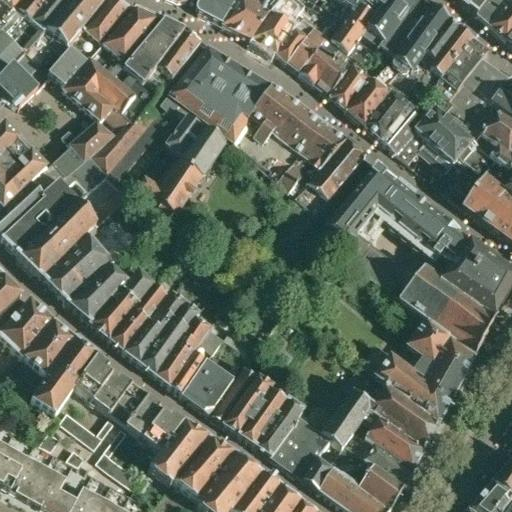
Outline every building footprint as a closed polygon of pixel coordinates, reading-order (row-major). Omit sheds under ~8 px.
[(0,0),(0,32),(28,0),(0,0)] [(50,0),(28,0),(0,32),(0,36),(12,45),(29,25),(50,0)] [(25,55),(44,34),(71,0),(50,0),(29,25),(12,45),(13,46),(25,55)] [(71,0),(44,34),(25,55),(27,58),(14,72),(37,95),(41,91),(29,79),(37,71),(52,54),(61,63),(47,79),(64,93),(87,66),(64,50),(102,5),(90,0),(71,0)] [(153,0),(177,9),(182,8),(189,0),(153,0)] [(199,21),(221,31),(240,0),(203,0),(197,8),(197,10),(195,12),(196,18),(199,19),(199,21)] [(249,45),(251,47),(271,17),(275,12),(249,0),(240,0),(221,31),(249,45)] [(301,0),(284,0),(282,3),(292,12),(301,0)] [(327,0),(350,16),(329,47),(341,54),(346,58),(392,0),(327,0)] [(418,2),(414,0),(392,0),(346,58),(356,65),(365,71),(380,54),(420,4),(418,2)] [(446,0),(463,13),(463,12),(473,20),(489,0),(446,0)] [(511,0),(489,0),(473,20),(474,21),(490,34),(511,8),(511,0)] [(103,3),(102,5),(64,50),(87,66),(89,64),(101,50),(131,15),(106,4),(103,3)] [(295,17),(291,13),(292,12),(282,3),(280,5),(278,7),(275,12),(271,17),(251,47),(274,61),(294,35),(285,29),(295,17)] [(384,59),(391,65),(433,14),(420,4),(380,54),(365,71),(371,75),(384,59)] [(306,21),(318,16),(313,5),(301,10),(306,21)] [(505,49),(511,40),(511,8),(490,34),(505,49)] [(428,75),(439,85),(472,46),(433,14),(391,65),(409,80),(422,61),(432,67),(428,75)] [(120,119),(133,131),(148,112),(159,98),(145,85),(141,90),(121,73),(160,27),(131,15),(101,50),(89,64),(135,101),(120,119)] [(161,28),(160,27),(121,73),(141,90),(145,85),(182,38),(161,28)] [(274,61),(285,70),(305,44),(294,35),(274,61)] [(285,70),(296,78),(324,45),(325,44),(312,35),(305,44),(285,70)] [(0,86),(14,72),(27,58),(25,55),(13,46),(12,45),(0,36),(0,86)] [(182,38),(145,85),(159,98),(171,83),(172,84),(199,47),(182,38)] [(296,78),(312,90),(332,64),(341,54),(329,47),(329,48),(324,45),(296,78)] [(439,85),(454,97),(462,88),(481,64),(486,57),(472,46),(439,85)] [(233,149),(250,124),(249,122),(274,94),(270,91),(206,51),(167,100),(160,109),(181,127),(163,150),(175,158),(154,190),(143,183),(135,194),(150,211),(168,229),(174,223),(224,150),(227,145),(232,149),(233,149)] [(312,90),(326,102),(346,76),(352,69),(353,71),(356,65),(346,58),(341,54),(332,64),(312,90)] [(133,131),(120,119),(135,101),(89,64),(87,66),(64,93),(60,97),(96,127),(98,129),(114,142),(127,131),(130,134),(133,131)] [(472,150),(479,141),(481,138),(499,115),(480,102),(491,89),(504,100),(511,88),(511,79),(506,82),(481,64),(462,88),(454,97),(448,106),(451,110),(442,120),(466,143),(470,147),(469,149),(472,150)] [(326,102),(344,117),(369,85),(365,81),(371,75),(365,71),(356,65),(353,71),(352,69),(346,76),(326,102)] [(0,98),(17,115),(37,95),(14,72),(0,86),(0,98)] [(344,117),(364,134),(387,100),(369,85),(344,117)] [(511,88),(504,100),(491,89),(480,102),(499,115),(511,125),(511,88)] [(295,109),(274,94),(249,122),(250,124),(233,149),(232,149),(226,156),(231,159),(236,154),(246,162),(268,139),(270,136),(295,109)] [(364,134),(378,146),(407,111),(389,97),(387,100),(364,134)] [(378,146),(393,160),(423,124),(421,123),(422,121),(409,108),(407,111),(378,146)] [(313,122),(295,109),(270,136),(268,139),(246,162),(262,176),(278,158),(286,149),(313,122)] [(393,160),(406,169),(419,154),(445,177),(452,169),(456,164),(469,149),(470,147),(466,143),(442,120),(432,109),(422,121),(421,123),(423,124),(393,160)] [(114,190),(164,130),(158,118),(148,112),(133,131),(130,134),(127,131),(114,142),(89,163),(106,182),(105,182),(114,190)] [(511,125),(499,115),(481,138),(479,141),(495,152),(496,152),(511,162),(511,125)] [(319,126),(313,122),(286,149),(278,158),(262,176),(276,188),(328,133),(324,130),(325,129),(320,126),(319,126)] [(70,153),(68,155),(81,170),(89,163),(114,142),(98,129),(96,127),(76,144),(68,136),(61,142),(68,150),(70,153)] [(0,213),(2,215),(45,175),(31,161),(36,156),(23,141),(18,146),(2,129),(0,131),(0,213)] [(338,141),(328,133),(276,188),(276,189),(287,198),(289,196),(293,199),(298,193),(301,196),(302,197),(315,182),(348,149),(345,146),(338,141)] [(326,207),(362,162),(363,161),(348,149),(315,182),(302,197),(301,196),(295,203),(312,219),(314,220),(325,206),(326,207)] [(511,206),(511,180),(494,167),(475,153),(472,150),(469,149),(456,164),(462,169),(464,167),(483,183),(511,206)] [(494,167),(511,180),(511,162),(496,152),(495,152),(488,161),(494,166),(494,167)] [(59,189),(60,190),(81,170),(68,155),(45,175),(2,215),(0,216),(0,245),(43,205),(42,204),(59,189)] [(89,163),(81,170),(60,190),(59,189),(42,204),(43,205),(0,245),(16,260),(76,208),(64,195),(74,186),(86,199),(105,182),(106,182),(89,163)] [(440,199),(511,252),(511,206),(483,183),(464,167),(462,169),(464,170),(440,199)] [(422,327),(472,362),(481,345),(492,325),(511,289),(511,280),(466,246),(395,189),(394,189),(383,180),(373,172),(322,236),(343,253),(337,259),(361,279),(414,321),(422,327)] [(289,246),(312,219),(295,203),(271,230),(289,246)] [(96,231),(108,220),(104,217),(97,224),(97,225),(94,228),(76,208),(16,260),(41,284),(85,242),(84,242),(96,230),(96,231)] [(41,284),(49,291),(67,308),(106,266),(106,265),(107,265),(92,249),(85,242),(41,284)] [(85,326),(90,330),(126,286),(109,273),(111,271),(106,266),(67,308),(79,320),(85,326)] [(136,276),(126,286),(90,330),(107,345),(152,291),(136,276)] [(0,278),(0,318),(21,299),(0,278)] [(166,304),(152,291),(107,345),(122,357),(166,304)] [(168,302),(166,304),(122,357),(167,393),(208,335),(209,333),(195,324),(199,319),(168,302)] [(0,345),(20,364),(22,363),(52,329),(53,328),(31,307),(25,308),(0,336),(0,345)] [(358,370),(355,374),(436,430),(472,362),(422,327),(403,353),(396,365),(388,359),(387,361),(374,351),(358,370)] [(74,346),(52,329),(22,363),(45,383),(74,346)] [(222,344),(208,335),(167,393),(179,402),(204,368),(222,344)] [(95,364),(74,346),(45,383),(30,406),(53,422),(73,394),(95,364)] [(73,394),(112,424),(118,428),(140,397),(131,390),(95,364),(73,394)] [(206,422),(231,386),(204,368),(179,402),(206,422)] [(350,395),(318,438),(330,445),(332,447),(343,455),(351,443),(366,421),(421,458),(436,430),(355,374),(344,390),(350,395)] [(244,375),(210,424),(222,432),(258,382),(256,381),(254,383),(244,375)] [(285,404),(283,406),(269,396),(272,391),(258,382),(222,432),(269,464),(300,416),(301,415),(285,404)] [(123,431),(157,458),(182,430),(159,412),(145,402),(140,397),(118,428),(123,431)] [(303,416),(301,415),(300,416),(269,464),(301,487),(332,447),(330,445),(318,438),(297,424),(303,416)] [(58,428),(75,441),(83,430),(65,417),(58,428)] [(410,479),(421,458),(366,421),(351,443),(410,479)] [(107,424),(101,431),(106,436),(112,428),(107,424)] [(0,502),(17,511),(149,511),(91,479),(71,469),(37,450),(0,429),(0,502)] [(95,439),(83,430),(75,441),(92,454),(101,443),(95,439)] [(169,491),(172,487),(207,445),(182,430),(157,458),(146,474),(151,477),(150,479),(163,488),(164,488),(169,491)] [(101,431),(95,439),(101,443),(106,436),(101,431)] [(119,433),(111,445),(116,449),(125,437),(119,433)] [(37,450),(49,456),(58,444),(47,436),(37,450)] [(402,494),(410,479),(351,443),(343,455),(353,462),(352,465),(401,496),(402,494)] [(111,445),(102,456),(107,460),(116,449),(111,445)] [(189,501),(195,506),(233,462),(207,445),(172,487),(177,491),(177,493),(188,502),(189,501)] [(336,511),(391,511),(401,496),(352,465),(353,462),(343,455),(332,447),(301,487),(336,511)] [(77,471),(79,468),(83,463),(72,454),(65,465),(71,469),(77,471)] [(94,468),(103,474),(111,463),(107,460),(102,456),(94,468)] [(509,465),(491,486),(511,499),(511,497),(511,461),(509,465)] [(196,511),(231,511),(259,479),(239,465),(233,462),(195,506),(193,509),(196,511)] [(103,474),(111,481),(120,469),(111,463),(103,474)] [(111,481),(120,488),(129,476),(120,469),(111,481)] [(129,494),(130,492),(137,482),(129,476),(120,488),(129,494)] [(265,511),(280,494),(259,479),(231,511),(265,511)] [(491,486),(469,511),(500,511),(511,499),(491,486)] [(304,511),(280,494),(265,511),(304,511)] [(511,511),(511,499),(500,511),(511,511)]
